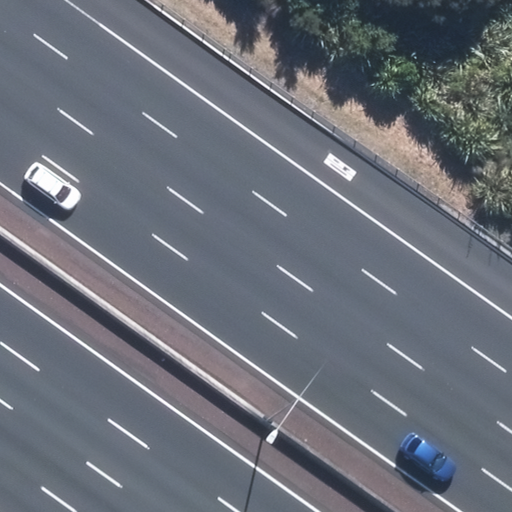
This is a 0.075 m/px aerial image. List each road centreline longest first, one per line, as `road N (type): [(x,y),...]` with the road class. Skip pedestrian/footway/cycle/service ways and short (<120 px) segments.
road 1 (motorway): [(0,64),(511,433)]
road 2 (motorway): [(159,511),(0,395)]
